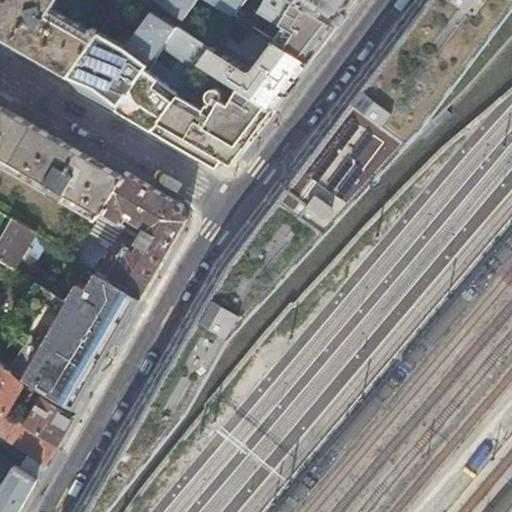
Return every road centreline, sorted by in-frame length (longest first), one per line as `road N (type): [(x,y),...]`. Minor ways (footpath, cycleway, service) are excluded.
road 1 (tertiary): [(47,511),(229,201)]
road 2 (residential): [(229,201),(0,72)]
road 3 (tertiary): [(229,201),(389,0)]
